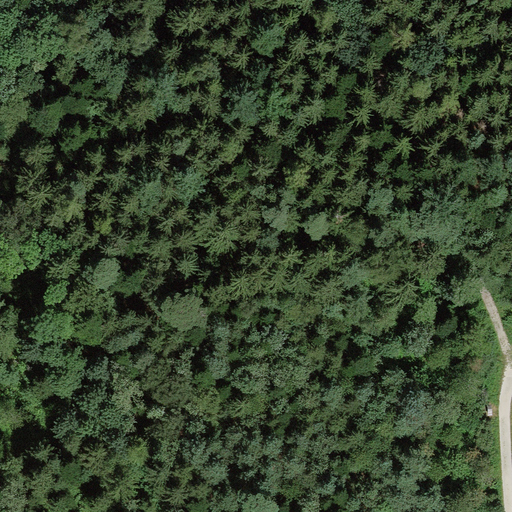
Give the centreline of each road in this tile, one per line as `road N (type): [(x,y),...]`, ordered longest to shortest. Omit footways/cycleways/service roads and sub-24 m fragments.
road 1 (track): [(504,361),(462,239),(352,0)]
road 2 (track): [(511,503),(504,361)]
